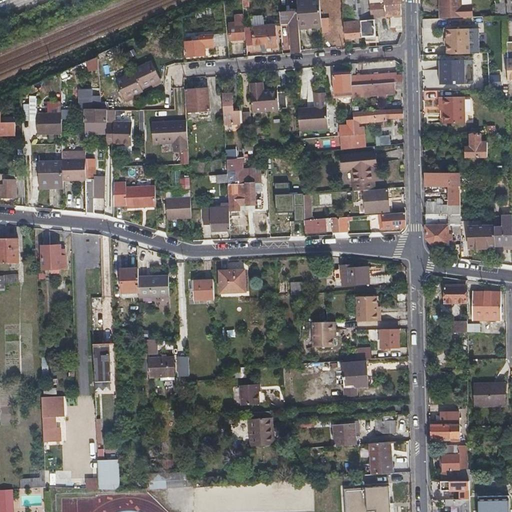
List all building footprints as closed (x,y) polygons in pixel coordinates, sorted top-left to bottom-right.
[(296,0),(297,6),(299,29),(308,28),(307,24),(322,23),(321,19),(321,8),(319,0),(296,0)] [(370,20),(370,17),(368,0),(342,0),(346,38),(366,37),(366,41),(376,40),(375,20),(370,20)] [(368,0),(370,17),(401,15),(399,0),(368,0)] [(438,0),(440,19),(472,18),(472,6),(461,7),(460,0),(438,0)] [(496,17),(505,16),(505,0),(496,1),(496,17)] [(279,13),(280,16),(280,22),(290,21),(293,53),(301,52),(299,29),(297,6),(279,8),(279,13)] [(329,18),(321,19),(322,23),(322,27),(322,33),(330,32),(329,18)] [(391,18),(391,23),(391,27),(396,27),(396,29),(401,29),(401,18),(391,18)] [(231,24),(231,26),(231,27),(230,28),(230,35),(237,34),(238,40),(246,39),(245,26),(234,28),(233,24),(231,24)] [(266,48),(272,47),(278,47),(275,24),(252,26),(254,46),(266,44),(266,48)] [(446,30),(447,55),(469,54),(469,30),(446,30)] [(214,46),(214,41),(213,35),(194,37),(194,41),(187,41),(188,57),(206,56),(206,47),(214,46)] [(511,56),(502,57),(503,81),(511,80),(511,56)] [(85,69),(95,67),(93,57),(83,59),(85,69)] [(161,81),(158,72),(154,63),(135,71),(136,73),(117,81),(124,99),(133,95),(143,91),(142,89),(153,84),(161,81)] [(352,86),(394,82),(398,82),(397,72),(352,77),(352,86)] [(442,88),(441,86),(441,83),(449,83),(448,81),(452,81),(451,73),(431,74),(432,88),(442,88)] [(352,92),(352,86),(352,77),(351,75),(333,76),(334,97),(342,97),(342,92),(352,92)] [(240,79),(236,79),(231,79),(232,92),(241,91),(240,79)] [(394,82),(352,86),(352,92),(353,97),(395,93),(394,82)] [(286,108),(286,100),(285,92),(277,92),(277,89),(263,91),(263,83),(251,83),(252,111),(279,110),(278,108),(286,108)] [(89,87),(75,88),(76,106),(98,105),(98,94),(89,94),(89,87)] [(187,111),(198,110),(208,109),(207,87),(186,88),(187,111)] [(224,120),(228,119),(233,119),(231,94),(222,94),(224,120)] [(440,107),(442,107),(444,107),(444,111),(444,124),(464,124),(464,98),(439,98),(440,107)] [(299,131),(314,130),(328,129),(327,107),(298,110),(299,131)] [(86,110),(86,116),(86,121),(107,121),(107,110),(86,110)] [(358,123),(363,123),(387,120),(387,118),(396,118),(396,120),(399,120),(398,118),(403,117),(403,110),(387,110),(353,113),(354,121),(354,134),(341,135),(341,149),(365,147),(363,127),(358,127),(358,123)] [(16,122),(15,122),(2,123),(2,117),(2,112),(0,111),(0,134),(16,135),(16,122)] [(242,127),(246,127),(250,127),(249,112),(242,113),(242,127)] [(62,114),(50,114),(37,114),(38,136),(63,135),(62,114)] [(189,150),(187,121),(153,123),(154,143),(174,142),(175,151),(189,150)] [(341,135),(354,134),(354,121),(348,121),(348,125),(340,126),(341,135)] [(122,145),(127,145),(132,145),(133,123),(114,122),(114,124),(107,124),(107,143),(122,143),(122,145)] [(374,135),(375,145),(389,144),(389,135),(374,135)] [(466,147),(466,152),(466,157),(487,157),(486,142),(480,142),(480,135),(469,135),(469,147),(466,147)] [(244,150),(243,143),(243,140),(235,141),(236,151),(228,151),(228,155),(226,155),(226,159),(244,158),(244,150)] [(252,142),(243,143),(244,150),(252,150),(252,142)] [(376,166),(375,159),(375,152),(346,154),(347,168),(354,168),(355,191),(373,189),(372,179),(372,166),(376,166)] [(86,180),(86,160),(63,160),(63,163),(63,181),(86,180)] [(39,163),(39,177),(39,190),(50,190),(50,185),(64,185),(63,181),(63,163),(39,163)] [(227,173),(227,174),(228,181),(234,181),(234,178),(260,177),(260,171),(227,173)] [(424,173),(425,180),(425,187),(449,187),(449,173),(424,173)] [(449,187),(449,206),(460,206),(459,174),(449,173),(449,187)] [(228,181),(227,174),(217,175),(218,183),(228,182),(228,181)] [(0,175),(0,198),(16,198),(16,197),(25,196),(24,177),(16,177),(16,175),(0,175)] [(178,196),(190,196),(190,177),(178,177),(178,196)] [(141,200),(141,207),(157,207),(156,185),(127,187),(127,182),(116,182),(116,200),(141,200)] [(229,207),(229,210),(241,210),(241,205),(255,204),(254,191),(260,190),(259,182),(238,183),(238,190),(228,190),(229,207)] [(286,183),(273,183),(273,193),(287,193),(286,183)] [(376,189),(377,200),(377,211),(388,211),(387,188),(376,189)] [(86,213),(90,213),(94,214),(94,192),(86,192),(86,213)] [(191,196),(179,197),(167,198),(168,219),(193,219),(191,196)] [(127,208),(141,207),(141,200),(116,200),(115,206),(127,205),(127,208)] [(454,241),(451,241),(448,241),(448,234),(451,234),(451,231),(448,231),(447,225),(446,225),(446,215),(460,214),(460,206),(449,206),(426,206),(426,215),(426,238),(432,246),(454,245),(454,241)] [(230,230),(229,210),(229,207),(210,208),(210,210),(211,224),(212,231),(230,230)] [(204,225),(211,224),(210,210),(203,210),(204,225)] [(370,229),(405,226),(405,212),(369,215),(370,229)] [(305,228),(305,219),(304,214),(292,215),(293,229),(305,228)] [(339,232),(347,231),(346,216),(338,217),(339,232)] [(494,229),(494,247),(511,246),(511,217),(502,217),(502,229),(494,229)] [(311,219),(305,219),(305,228),(305,230),(305,232),(326,231),(325,220),(317,221),(316,219),(311,219)] [(488,247),(494,247),(494,229),(494,227),(467,228),(468,248),(474,247),(474,249),(488,249),(488,247)] [(0,261),(7,261),(18,261),(17,239),(0,239),(0,261)] [(65,259),(62,259),(60,259),(60,245),(41,246),(42,269),(65,269),(65,259)] [(368,276),(367,272),(367,267),(352,268),(351,265),(341,266),(342,286),(387,283),(386,275),(368,276)] [(130,292),(139,292),(138,277),(138,268),(121,269),(122,298),(130,298),(130,292)] [(220,292),(232,292),(245,292),(244,270),(219,271),(220,292)] [(4,284),(11,283),(19,283),(18,274),(3,275),(4,284)] [(138,277),(139,292),(139,298),(169,297),(168,276),(138,277)] [(213,280),(203,280),(192,281),(193,299),(214,298),(213,280)] [(302,294),(302,288),(302,282),(290,283),(291,295),(302,294)] [(443,303),(454,303),(465,303),(465,287),(443,287),(443,303)] [(501,320),(501,310),(501,299),(499,296),(494,293),(472,293),(472,297),(472,318),(472,320),(501,320)] [(376,297),(356,297),(357,321),(379,321),(379,312),(376,313),(376,307),(376,297)] [(467,320),(463,320),(459,320),(459,332),(467,332),(467,320)] [(333,338),(332,322),(312,322),(313,347),(333,347),(333,338)] [(380,330),(381,339),(381,348),(399,347),(398,329),(380,330)] [(157,354),(156,339),(140,339),(141,355),(157,354)] [(94,374),(103,374),(111,374),(110,345),(93,346),(94,374)] [(370,351),(357,352),(357,360),(371,359),(370,351)] [(175,356),(174,376),(188,377),(189,356),(175,356)] [(162,381),(168,380),(174,380),(173,358),(148,359),(149,377),(162,377),(162,381)] [(343,363),(344,393),(355,393),(356,393),(356,387),(368,386),(366,361),(343,363)] [(505,405),(504,395),(504,384),(475,385),(476,407),(505,405)] [(240,401),(257,400),(256,385),(239,387),(240,401)] [(65,396),(43,397),(45,443),(62,442),(62,423),(66,423),(65,396)] [(437,423),(437,438),(460,438),(460,414),(444,414),(444,423),(437,423)] [(273,445),(272,418),(250,419),(251,446),(273,445)] [(394,433),(394,421),(376,421),(376,434),(394,433)] [(355,445),(354,424),(333,426),(334,447),(355,445)] [(371,474),(391,473),(389,443),(369,444),(371,474)] [(464,481),(466,481),(469,481),(468,446),(457,446),(457,455),(441,456),(441,482),(464,481)] [(457,446),(441,446),(441,456),(457,455),(457,446)] [(119,459),(98,460),(99,490),(120,489),(119,459)] [(193,473),(148,475),(149,489),(193,486),(193,473)] [(84,488),(94,488),(94,478),(84,478),(84,488)] [(25,481),(25,489),(45,488),(44,480),(25,481)] [(464,490),(464,481),(441,482),(439,482),(440,491),(464,490)] [(390,511),(388,486),(343,489),(345,511),(390,511)] [(473,511),(504,511),(505,509),(511,509),(511,495),(474,496),(473,511)] [(469,511),(469,499),(444,500),(444,506),(458,506),(457,511),(469,511)]
